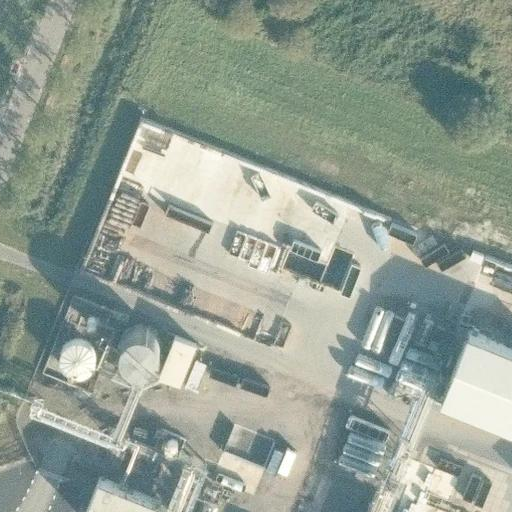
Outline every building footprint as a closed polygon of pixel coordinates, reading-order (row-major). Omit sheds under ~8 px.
[(96,314),(94,313),(91,313),(89,314),(88,316),(88,319),(89,321),(91,322),(93,323),(95,322),(97,320),(97,318),(97,316),(96,314)] [(146,325),(142,324),(137,325),(133,326),(129,328),(126,331),(123,335),(122,339),(121,344),(122,348),(123,353),(126,357),(129,360),(133,362),(137,363),(142,363),(146,363),(151,361),(154,358),(157,355),(159,351),(160,346),(160,342),(159,337),(157,333),(154,330),(151,327),(146,325)] [(511,343),(468,326),(440,398),(511,426),(511,343)] [(160,372),(181,381),(198,340),(176,331),(160,372)] [(85,337),(81,336),(77,336),(72,337),(68,339),(65,342),(62,346),(61,350),(60,354),(61,359),(63,363),(65,366),(69,369),(73,371),(77,371),(82,371),(86,370),(90,367),(93,364),(95,360),(96,355),(96,351),(94,347),(92,343),(89,340),(85,337)] [(279,470),(292,439),(242,417),(229,448),(279,470)] [(176,437),(174,436),(171,436),(169,437),(167,439),(167,441),(167,444),(168,446),(170,447),(172,448),(175,448),(177,446),(178,444),(178,442),(178,439),(176,437)] [(156,511),(162,499),(100,474),(84,511),(156,511)]
